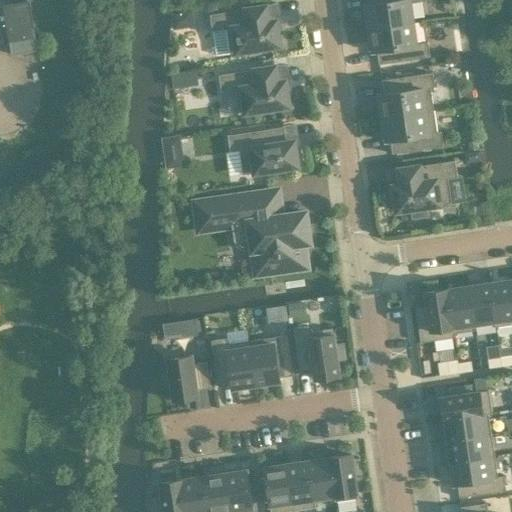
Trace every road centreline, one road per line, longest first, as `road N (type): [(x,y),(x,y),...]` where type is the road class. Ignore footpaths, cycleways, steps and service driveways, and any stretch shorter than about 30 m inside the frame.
road 1 (residential): [(326,0),(363,257)]
road 2 (residential): [(383,401),(188,431)]
road 3 (residential): [(511,236),(363,257)]
road 4 (residential): [(363,257),(383,401)]
